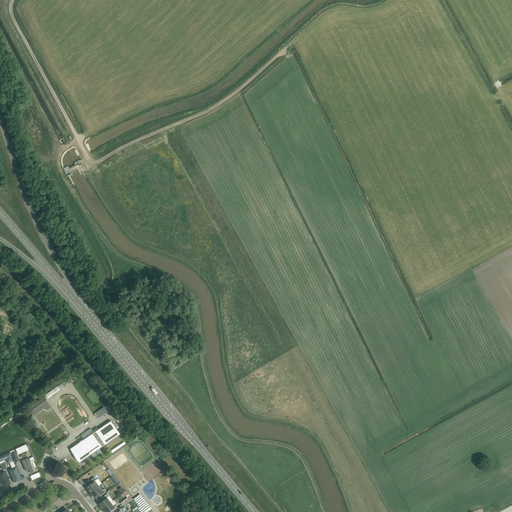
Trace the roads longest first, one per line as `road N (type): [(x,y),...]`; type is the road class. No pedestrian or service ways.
road 1 (track): [(281,511),(110,303),(110,263),(53,157),(78,139)]
road 2 (primary): [(254,511),(83,310)]
road 3 (track): [(286,47),(207,111),(98,161),(88,158)]
road 4 (primary): [(83,310),(26,196),(0,119)]
road 5 (unclassified): [(78,139),(13,19),(12,0)]
road 6 (primary): [(83,310),(0,213)]
